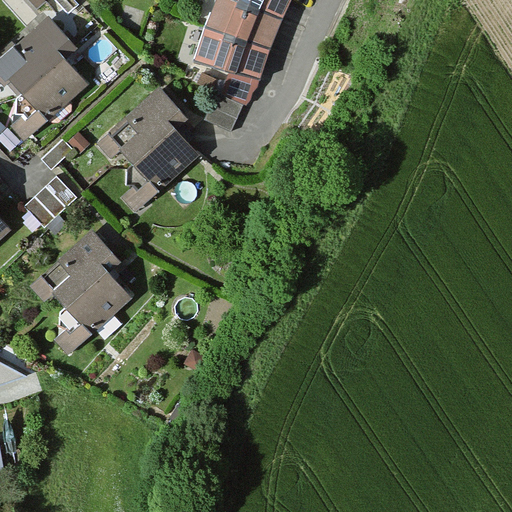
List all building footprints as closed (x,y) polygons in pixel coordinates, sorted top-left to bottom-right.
[(30,0),(38,9),(45,2),(43,0),(30,0)] [(74,0),(55,0),(67,14),(78,4),(74,0)] [(269,48),(283,14),(250,0),(215,0),(207,21),(269,48)] [(250,0),(283,14),(289,0),(250,0)] [(49,17),(0,56),(0,74),(6,82),(11,78),(23,91),(16,98),(16,115),(21,114),(11,128),(25,143),(87,85),(67,57),(77,47),(49,17)] [(259,78),(269,48),(207,21),(195,58),(229,69),(259,78)] [(259,78),(229,69),(221,92),(245,102),(259,78)] [(201,72),(197,82),(211,88),(216,78),(201,72)] [(186,112),(161,84),(97,141),(111,156),(121,147),(132,160),(128,164),(128,169),(127,181),(135,181),(136,182),(123,194),(136,209),(200,152),(174,123),(186,112)] [(245,102),(221,92),(216,90),(203,120),(231,132),(245,102)] [(79,129),(69,139),(80,149),(89,140),(79,129)] [(63,137),(41,158),(51,168),(58,161),(73,146),(63,137)] [(57,174),(24,205),(45,226),(77,195),(57,174)] [(0,233),(10,225),(0,212),(0,233)] [(91,227),(31,282),(46,298),(55,289),(66,301),(60,307),(60,324),(73,323),(58,336),(68,347),(130,292),(105,264),(116,254),(91,227)] [(192,347),(184,362),(199,369),(207,354),(192,347)] [(0,381),(26,373),(0,359),(0,381)]
